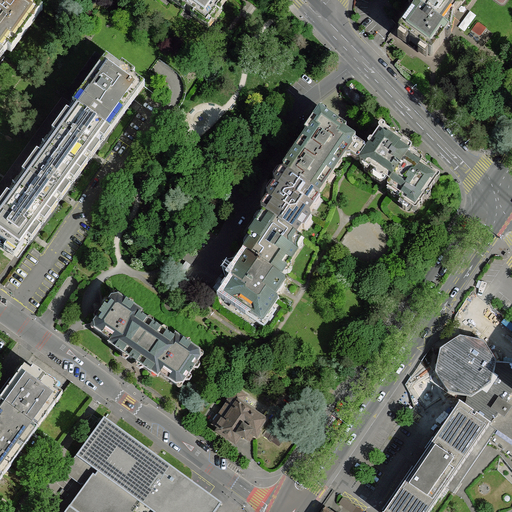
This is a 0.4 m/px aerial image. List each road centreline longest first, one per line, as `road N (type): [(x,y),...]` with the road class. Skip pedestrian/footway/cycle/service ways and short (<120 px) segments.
road 1 (primary): [(492,190),(294,474),(286,511)]
road 2 (primary): [(291,511),(319,491),(510,206)]
road 3 (residential): [(0,308),(279,511)]
road 4 (tertiary): [(320,14),(492,190)]
